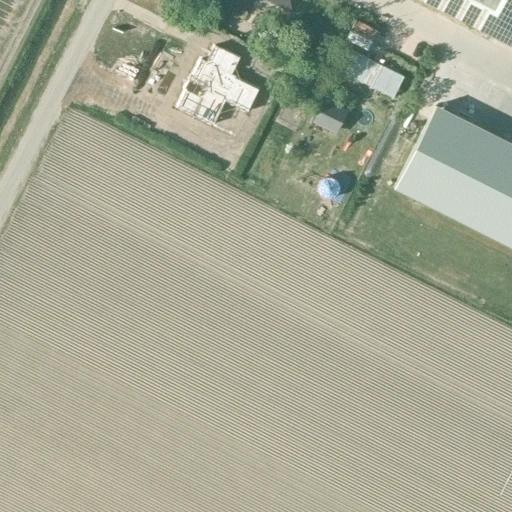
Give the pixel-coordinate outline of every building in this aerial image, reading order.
[(266,0),(294,14),(300,0),(266,0)] [(511,0),(420,0),(511,46),(511,0)] [(237,56),(213,43),(204,60),(199,57),(190,75),(189,74),(181,89),(183,90),(174,108),(209,125),(221,101),(244,112),(256,88),(234,76),(235,75),(229,72),(237,56)] [(338,71),(391,97),(402,75),(349,49),(338,71)] [(511,134),(439,98),(397,179),(511,237),(511,134)] [(321,101),(310,122),(332,133),(342,111),(321,101)]
